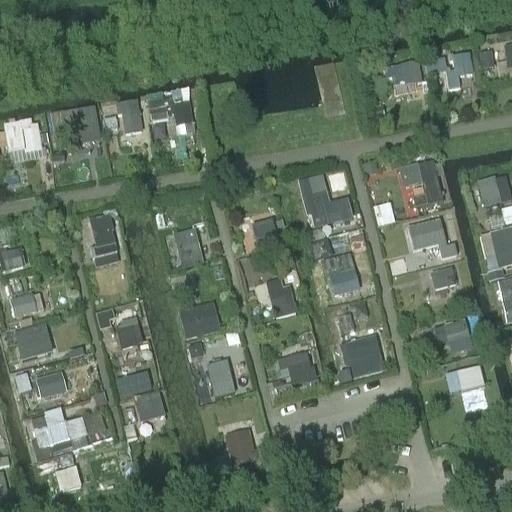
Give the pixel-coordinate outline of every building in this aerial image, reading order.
[(471,76),(468,57),(452,60),(455,79),(471,76)] [(315,65),(328,116),(346,111),(334,61),(315,65)] [(419,85),(416,66),(400,68),(403,88),(419,85)] [(140,136),(136,106),(115,109),(117,120),(122,119),(125,138),(140,136)] [(192,128),(188,107),(168,110),(170,123),(174,122),(175,131),(192,128)] [(91,145),(87,125),(62,129),(66,149),(91,145)] [(40,152),(36,129),(29,130),(30,135),(20,136),(23,154),(20,155),(22,166),(46,162),(44,151),(40,152)] [(445,205),(436,162),(399,170),(403,193),(412,192),(415,211),(445,205)] [(511,205),(505,183),(494,185),(494,183),(477,188),(483,212),(511,205)] [(333,228),(325,196),(300,202),(305,224),(310,222),(313,233),(333,228)] [(378,227),(394,225),(391,206),(375,208),(378,227)] [(492,217),(494,228),(511,223),(511,214),(507,215),(507,213),(492,217)] [(445,252),(438,225),(406,233),(412,256),(437,250),(440,264),(456,260),(453,250),(445,252)] [(276,246),(271,226),(251,231),(256,252),(276,246)] [(113,257),(107,232),(91,236),(95,253),(90,254),(92,262),(113,257)] [(202,269),(193,234),(172,239),(181,274),(202,269)] [(511,256),(511,241),(510,234),(490,239),(495,260),(511,256)] [(352,255),(365,252),(362,239),(349,241),(352,255)] [(19,254),(0,259),(0,261),(4,275),(23,270),(19,254)] [(351,296),(344,268),(323,273),(331,301),(351,296)] [(454,290),(450,274),(421,282),(424,297),(454,290)] [(511,304),(511,287),(503,290),(507,306),(511,304)] [(293,310),(289,292),(267,297),(274,325),(297,319),(295,309),(293,310)] [(31,298),(11,304),(15,320),(35,315),(31,298)] [(218,332),(212,307),(191,312),(197,337),(218,332)] [(470,350),(463,324),(443,329),(450,355),(470,350)] [(137,352),(132,328),(115,333),(121,356),(137,352)] [(38,342),(22,346),(26,362),(42,358),(38,342)] [(373,376),(364,342),(344,347),(353,382),(373,376)] [(315,381),(313,371),(308,373),(305,360),(273,368),(276,382),(289,379),(291,387),(315,381)] [(234,396),(226,364),(206,368),(214,401),(234,396)] [(480,387),(476,372),(456,377),(460,392),(480,387)] [(52,379),(33,384),(37,400),(56,395),(52,379)] [(155,422),(151,402),(135,406),(140,426),(155,422)] [(70,451),(63,427),(47,431),(44,420),(31,424),(39,451),(46,449),(49,457),(70,451)] [(248,457),(244,441),(225,446),(229,461),(248,457)] [(74,471),(55,476),(59,492),(79,487),(74,471)]
